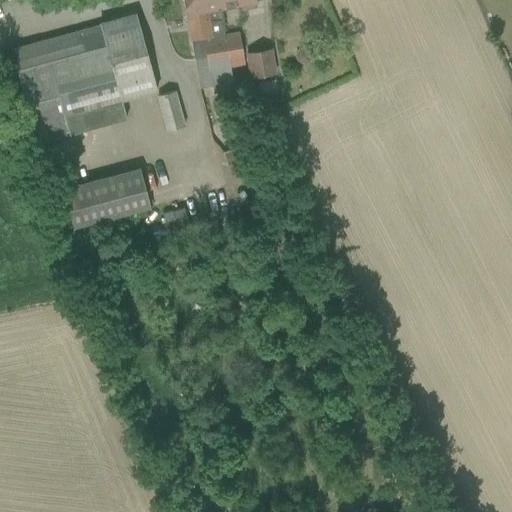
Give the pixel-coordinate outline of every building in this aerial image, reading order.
[(219,0),(184,0),(199,88),(233,83),(232,76),(230,68),(224,34),(220,8),(221,8),(219,0)] [(11,49),(36,143),(127,119),(122,101),(156,91),(136,15),(11,49)] [(298,49),(295,54),(297,60),(302,64),(309,62),(312,56),(310,50),(304,47),(298,49)] [(245,53),(249,78),(276,73),(272,49),(245,53)] [(159,95),(168,130),(185,126),(176,90),(159,95)] [(244,145),(222,151),(226,164),(248,158),(244,145)] [(63,187),(74,228),(150,209),(140,167),(63,187)]
